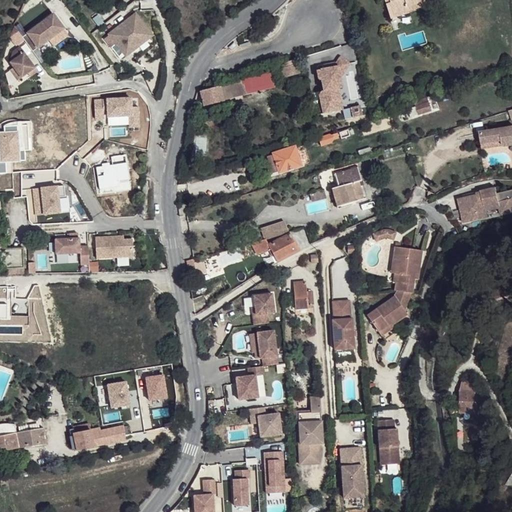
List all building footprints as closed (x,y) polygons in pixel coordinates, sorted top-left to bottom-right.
[(385,4),(389,16),(396,14),(397,17),(408,14),(407,8),(423,3),(424,7),(432,5),(430,0),(387,0),(389,3),(385,4)] [(407,8),(408,14),(424,9),(424,7),(423,3),(407,8)] [(22,37),(32,51),(49,39),(62,29),(63,28),(53,14),(22,37)] [(151,35),(136,15),(104,38),(120,59),(151,35)] [(13,26),(8,39),(11,43),(21,36),(13,26)] [(49,39),(54,45),(67,35),(62,29),(49,39)] [(38,72),(19,47),(12,52),(9,62),(13,67),(10,70),(17,80),(27,73),(30,77),(38,72)] [(339,75),(339,77),(348,63),(339,57),(331,67),(332,67),(334,76),(339,75)] [(300,72),(297,63),(282,68),(284,77),(300,72)] [(331,67),(316,71),(319,81),(321,80),(323,91),(318,92),(323,114),(343,110),(338,88),(341,87),(339,77),(339,75),(334,76),(332,67),(331,67)] [(227,86),(230,93),(244,89),(245,92),(275,83),(271,68),(226,83),(227,86)] [(219,85),(223,96),(230,94),(230,93),(227,86),(226,83),(219,85)] [(199,91),(203,104),(224,99),(223,96),(219,85),(199,91)] [(426,96),(412,100),(414,106),(416,114),(416,115),(430,110),(426,96)] [(132,99),(95,100),(95,122),(129,121),(130,128),(141,127),(140,108),(132,108),(132,99)] [(360,106),(350,108),(352,118),(362,115),(360,106)] [(414,106),(407,108),(409,116),(416,114),(414,106)] [(33,123),(17,123),(17,128),(5,129),(5,137),(0,136),(0,172),(12,173),(12,163),(25,162),(24,150),(33,150),(33,123)] [(511,127),(478,133),(480,149),(502,145),(502,147),(511,145),(511,127)] [(301,164),(295,146),(273,153),(273,155),(276,163),(278,171),(301,164)] [(266,156),(268,165),(276,163),(273,155),(266,156)] [(278,171),(276,163),(268,165),(271,173),(278,171)] [(330,187),(335,206),(365,198),(357,165),(334,171),(337,186),(330,187)] [(459,200),(464,222),(477,219),(475,213),(485,211),(499,208),(500,214),(511,210),(511,190),(497,194),(496,188),(480,191),(481,195),(459,200)] [(57,189),(32,190),(35,217),(44,216),(45,220),(61,219),(57,189)] [(310,194),(312,200),(324,197),(323,191),(310,194)] [(475,213),(477,219),(487,217),(485,211),(475,213)] [(265,239),(274,236),(287,233),(284,222),(261,228),(264,239),(265,239)] [(386,229),(376,233),(379,240),(386,237),(393,240),(396,232),(386,229)] [(269,247),(277,261),(299,249),(290,233),(268,245),(269,247)] [(132,257),(131,240),(123,240),(116,240),(116,237),(94,238),(95,259),(132,257)] [(409,239),(396,237),(395,246),(408,248),(409,239)] [(88,264),(87,246),(79,246),(78,241),(70,241),(69,239),(54,239),(55,254),(79,253),(80,265),(88,264)] [(257,254),(269,247),(268,245),(265,239),(264,239),(251,243),(257,254)] [(396,281),(395,290),(397,290),(410,291),(412,292),(414,278),(414,271),(418,272),(422,249),(408,248),(395,246),(392,262),(397,262),(395,273),(399,273),(398,282),(396,281)] [(5,248),(6,267),(24,267),(23,248),(5,248)] [(193,259),(186,261),(188,272),(195,270),(193,259)] [(291,282),(293,309),(311,308),(309,293),(306,293),(305,282),(291,282)] [(395,295),(405,309),(410,291),(397,290),(395,295)] [(271,293),(253,296),(255,307),(256,315),(252,315),(253,325),(268,323),(267,313),(274,312),(271,293)] [(367,313),(379,330),(392,322),(393,323),(407,313),(405,309),(395,295),(367,313)] [(350,298),(333,300),(334,318),(332,318),(335,348),(355,346),(353,316),(351,316),(350,298)] [(382,334),(394,325),(393,323),(392,322),(379,330),(382,334)] [(274,330),(257,332),(260,358),(262,358),(263,365),(278,364),(274,330)] [(263,366),(247,368),(248,375),(236,377),(238,399),(258,397),(255,375),(263,374),(263,366)] [(463,381),(460,389),(478,390),(476,381),(463,381)] [(476,412),(478,390),(460,389),(459,410),(476,412)] [(310,416),(321,415),(320,397),(310,397),(310,416)] [(264,407),(249,409),(250,417),(258,416),(258,423),(260,437),(281,434),(279,413),(265,415),(264,407)] [(310,416),(298,417),(300,447),(298,447),(300,468),(321,466),(320,446),(317,446),(316,437),(322,437),(321,415),(310,416)] [(258,416),(250,417),(251,424),(258,423),(258,416)] [(0,450),(18,447),(45,443),(41,418),(15,423),(15,424),(4,423),(0,424),(0,450)] [(394,420),(377,421),(379,448),(384,447),(385,465),(400,464),(397,429),(395,429),(394,420)] [(78,449),(100,444),(99,434),(94,435),(92,424),(77,427),(79,435),(74,436),(74,439),(76,439),(78,449)] [(124,439),(123,430),(99,434),(100,444),(124,439)] [(502,453),(503,446),(496,444),(494,452),(502,453)] [(361,446),(341,447),(345,496),(365,495),(361,446)] [(283,452),(264,453),(266,493),(285,492),(283,452)] [(249,470),(235,471),(235,480),(233,480),(234,506),(247,505),(246,478),(249,477),(249,470)] [(203,495),(196,496),(194,499),(194,511),(213,511),(212,495),(215,494),(214,480),(205,480),(203,485),(203,495)]
